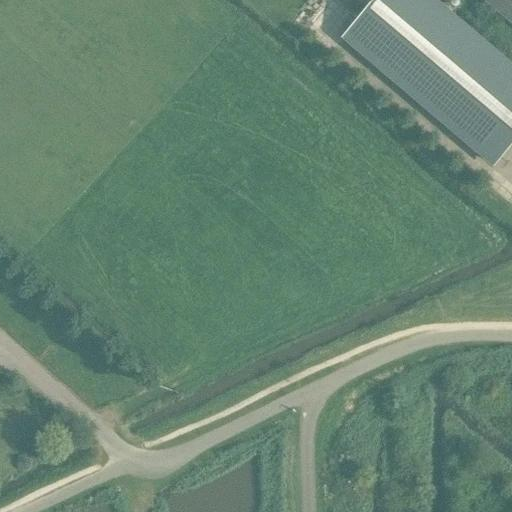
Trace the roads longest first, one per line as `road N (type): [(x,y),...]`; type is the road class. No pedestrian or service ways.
road 1 (unknown): [(511,323),(414,329),(149,449),(119,450)]
road 2 (unclassified): [(136,461),(171,458),(430,338),(511,335)]
road 3 (unknown): [(0,506),(119,450)]
road 4 (track): [(26,511),(136,461)]
